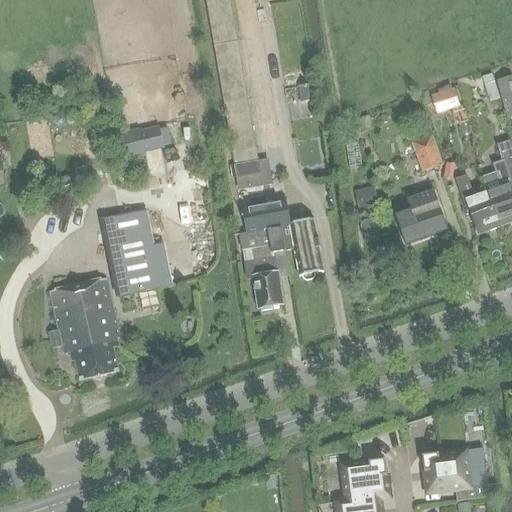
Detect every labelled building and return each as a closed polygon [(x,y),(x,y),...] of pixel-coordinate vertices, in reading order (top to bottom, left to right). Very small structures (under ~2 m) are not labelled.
[(206,0),(208,10),(232,6),(230,0),(206,0)] [(234,17),(232,6),(208,10),(210,22),(234,17)] [(212,34),(236,29),(234,17),(210,22),(212,34)] [(238,41),(236,29),(212,34),(214,45),(238,41)] [(216,57),(240,52),(238,41),(214,45),(216,57)] [(242,64),(240,52),(216,57),(218,69),(242,64)] [(220,80),(244,76),(242,64),(218,69),(220,80)] [(491,75),(482,78),(485,90),(495,87),(491,75)] [(246,87),(244,76),(220,80),(222,92),(246,87)] [(511,77),(497,82),(507,119),(511,118),(511,77)] [(312,86),(298,88),(301,105),(315,102),(312,86)] [(224,104),(248,99),(246,87),(222,92),(224,104)] [(454,90),(431,97),(436,114),(459,107),(454,90)] [(250,111),(248,99),(224,104),(226,116),(250,111)] [(228,127),(252,122),(250,111),(226,116),(228,127)] [(254,134),(252,122),(228,127),(230,139),(254,134)] [(446,164),(432,123),(408,131),(423,172),(446,164)] [(167,129),(139,135),(143,153),(171,147),(167,129)] [(232,151),(256,146),(254,134),(230,139),(232,151)] [(495,174),(482,179),(487,193),(499,225),(511,220),(511,184),(511,183),(511,149),(510,142),(496,147),(502,163),(493,166),(495,174)] [(258,158),(256,146),(232,151),(234,162),(258,158)] [(466,177),(455,181),(462,202),(464,201),(476,234),(499,225),(487,193),(474,198),(466,177)] [(62,185),(56,189),(59,196),(66,193),(62,185)] [(379,208),(374,188),(355,192),(359,212),(379,208)] [(412,210),(395,216),(405,246),(446,231),(435,198),(411,206),(412,210)] [(242,209),(247,235),(282,228),(282,231),(286,253),(294,251),(299,278),(302,277),(303,281),(306,283),(312,282),(314,279),(314,275),(323,273),(313,220),(290,225),(285,200),(266,204),(242,209)] [(104,223),(120,298),(159,290),(143,215),(104,223)] [(282,231),(239,237),(244,264),(247,281),(253,280),(258,310),(283,306),(278,280),(290,278),(286,253),(282,231)] [(119,349),(118,341),(121,340),(107,281),(50,293),(59,332),(50,335),(52,349),(63,347),(65,355),(71,354),(73,362),(75,362),(80,382),(118,373),(112,350),(119,349)] [(483,450),(422,458),(427,495),(455,491),(457,503),(497,498),(496,486),(487,487),(483,450)] [(336,504),(336,505),(389,498),(385,462),(342,467),(346,503),(336,504)] [(380,511),(379,500),(389,499),(389,498),(336,505),(337,511),(380,511)]
